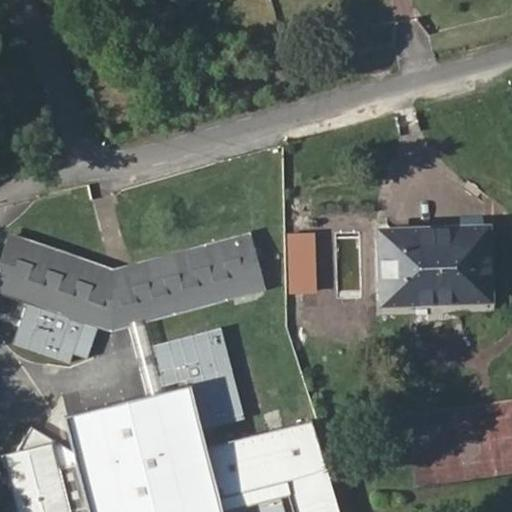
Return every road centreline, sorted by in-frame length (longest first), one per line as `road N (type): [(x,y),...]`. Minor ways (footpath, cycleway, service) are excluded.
road 1 (residential): [(511,42),(97,153)]
road 2 (residential): [(97,153),(33,0)]
